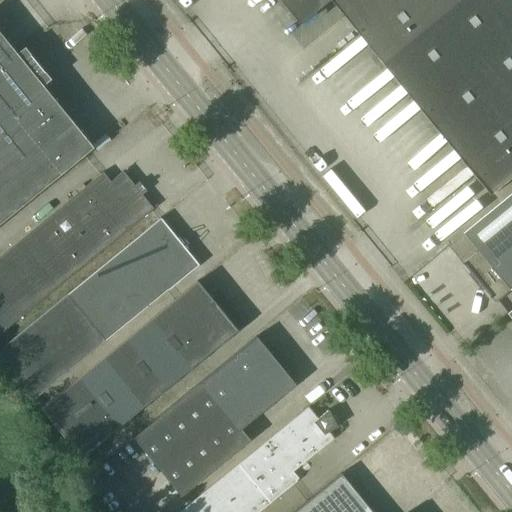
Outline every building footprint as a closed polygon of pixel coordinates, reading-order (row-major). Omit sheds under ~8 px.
[(511,177),(511,0),(283,0),(303,24),(329,3),(488,198),(511,177)] [(0,33),(0,222),(93,147),(42,85),(50,78),(23,46),(15,53),(0,33)] [(103,172),(0,256),(0,333),(153,209),(123,171),(111,181),(103,172)] [(497,303),(511,290),(511,194),(450,245),(497,303)] [(0,353),(36,398),(105,341),(198,265),(160,219),(0,349),(0,353)] [(197,282),(41,409),(81,457),(221,343),(223,345),(246,325),(216,288),(208,295),(197,282)] [(256,337),(132,438),(180,497),(249,440),(240,429),(295,385),(256,337)] [(317,418),(308,407),(180,511),(259,511),(297,481),(290,474),(334,438),(328,432),(337,427),(335,423),(338,421),(336,415),(331,417),(327,410),(317,418)] [(357,460),(293,511),(380,511),(392,503),(357,460)]
